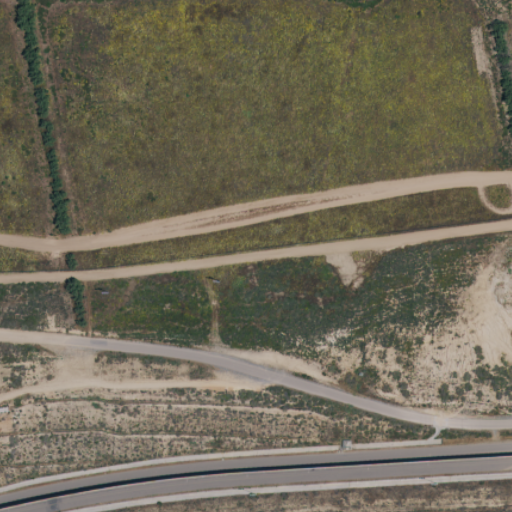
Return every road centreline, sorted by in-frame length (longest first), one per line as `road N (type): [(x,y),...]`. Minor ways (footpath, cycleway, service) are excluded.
road 1 (track): [(511,174),(98,240),(0,241)]
road 2 (track): [(0,279),(511,226)]
